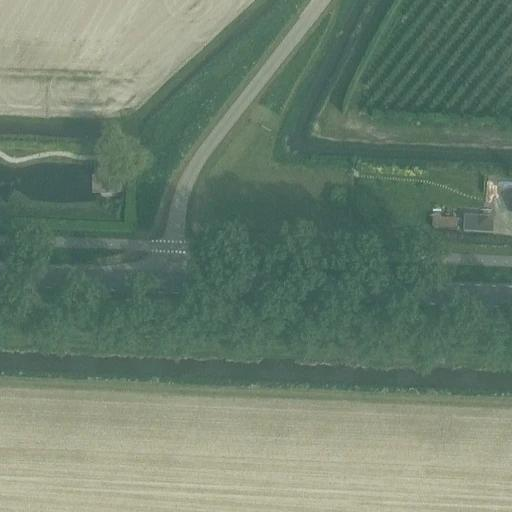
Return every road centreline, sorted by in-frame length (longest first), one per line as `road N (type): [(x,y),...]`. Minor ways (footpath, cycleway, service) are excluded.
road 1 (tertiary): [(170,282),(511,297)]
road 2 (unclassified): [(170,282),(186,180),(322,0)]
road 3 (tertiary): [(0,275),(170,282)]
